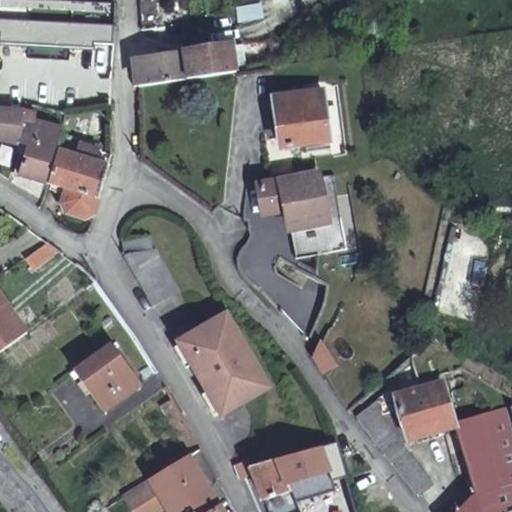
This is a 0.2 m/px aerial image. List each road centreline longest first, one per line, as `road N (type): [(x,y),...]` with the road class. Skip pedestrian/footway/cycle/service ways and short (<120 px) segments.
road 1 (residential): [(123,173),(203,222),(227,279),(416,511)]
road 2 (residential): [(251,511),(103,269)]
road 3 (residential): [(123,173),(124,0)]
road 4 (residential): [(103,269),(0,192)]
